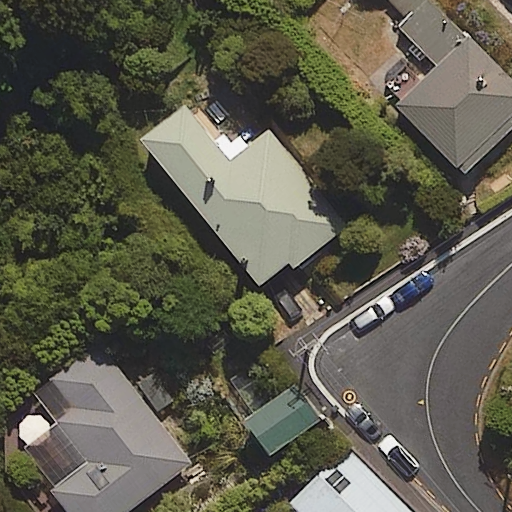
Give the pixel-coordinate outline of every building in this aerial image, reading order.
[(511,138),(511,90),(425,0),(390,0),(380,10),(440,74),(395,117),(462,187),(511,138)] [(230,174),(184,120),(140,157),(264,304),(347,235),(269,141),(230,174)] [(133,511),(195,464),(103,346),(0,425),(0,430),(63,511),(133,511)] [(162,362),(139,376),(161,414),(184,401),(162,362)] [(319,430),(293,398),(243,438),(269,470),(319,430)] [(403,511),(348,455),(290,511),(403,511)]
